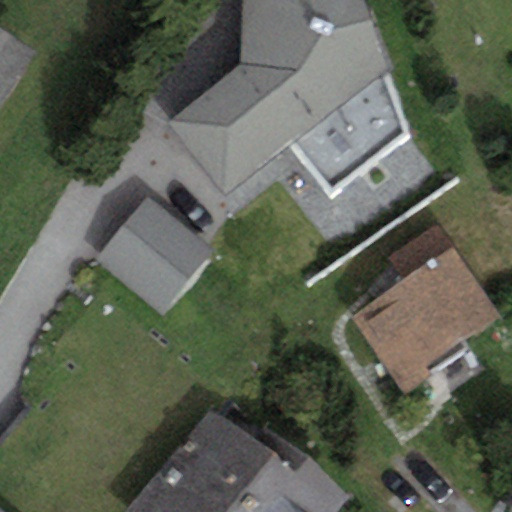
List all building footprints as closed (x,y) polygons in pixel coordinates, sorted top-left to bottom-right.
[(164,128),(222,200),(289,147),(323,195),(399,144),(341,0),(258,0),(238,0),(229,76),(164,128)] [(0,80),(10,65),(0,58),(0,80)] [(199,263),(139,209),(95,257),(155,311),(199,263)] [(345,316),(390,387),(482,329),(438,258),(345,316)] [(206,437),(144,511),(319,511),(322,510),(274,470),(263,483),(206,437)]
